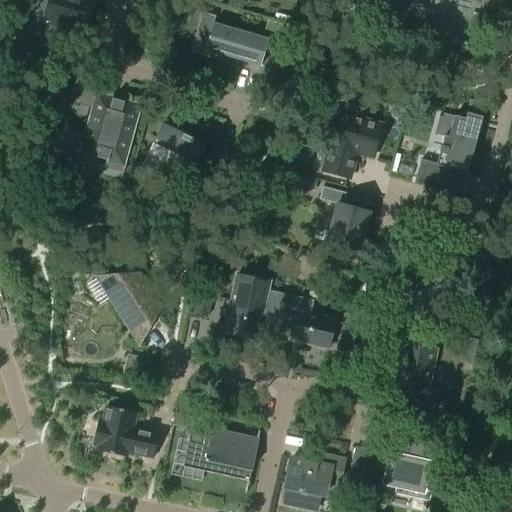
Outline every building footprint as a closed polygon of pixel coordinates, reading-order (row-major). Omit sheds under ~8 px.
[(39,0),(35,15),(44,17),(44,18),(50,20),(47,31),(70,38),(73,26),(84,29),(92,2),(83,0),(39,0)] [(366,0),(373,2),(372,6),(391,11),(393,0),(366,0)] [(416,0),(412,16),(479,34),(488,0),(416,0)] [(282,25),(267,20),(263,34),(278,38),(282,25)] [(242,33),(214,26),(206,53),(262,69),(269,41),(255,37),(255,36),(242,32),(242,33)] [(122,106),(123,102),(111,99),(110,103),(97,99),(83,150),(96,154),(95,158),(107,161),(108,158),(121,161),(136,110),(122,106)] [(372,158),(381,125),(360,119),(363,110),(345,105),(343,114),(333,111),(324,145),(328,146),(321,171),(349,179),(356,154),(372,158)] [(420,159),(415,178),(446,187),(451,170),(466,175),(482,117),(465,112),(464,118),(453,115),(447,137),(443,136),(436,164),(420,159)] [(197,165),(206,145),(161,124),(152,143),(155,145),(144,167),(147,169),(148,168),(164,176),(171,162),(192,172),(196,164),(197,165)] [(295,175),(292,187),(303,190),(306,178),(295,175)] [(346,193),(322,187),(318,200),(336,205),(325,247),(356,256),(368,213),(343,206),(346,193)] [(456,256),(410,243),(394,301),(416,307),(421,289),(425,286),(428,291),(442,283),(439,278),(444,276),(450,278),(456,256)] [(138,275),(98,278),(138,342),(159,308),(138,275)] [(290,330),(297,299),(266,292),(268,282),(236,275),(224,333),(255,340),(259,323),(290,330)] [(194,314),(206,317),(210,301),(197,298),(194,314)] [(311,302),(297,299),(290,330),(288,339),(327,348),(333,321),(308,315),(311,302)] [(436,348),(401,341),(390,397),(410,401),(408,409),(430,414),(435,393),(427,391),(436,348)] [(127,354),(123,372),(138,376),(142,358),(127,354)] [(97,446),(96,451),(126,457),(127,453),(152,458),(158,435),(132,429),(135,413),(105,407),(102,422),(97,422),(92,445),(97,446)] [(254,451),(243,449),(245,437),(212,429),(211,433),(190,429),(184,458),(204,463),(202,472),(248,482),(254,451)] [(438,448),(407,441),(403,457),(390,454),(383,484),(397,487),(396,493),(426,499),(428,493),(428,494),(431,480),(425,478),(428,465),(434,466),(438,448)] [(367,454),(355,452),(352,463),(364,466),(367,454)] [(328,477),(338,480),(342,461),(305,453),(303,462),(290,459),(286,477),(290,478),(284,502),(304,507),(304,508),(311,510),(311,508),(315,509),(318,494),(324,495),(328,477)]
